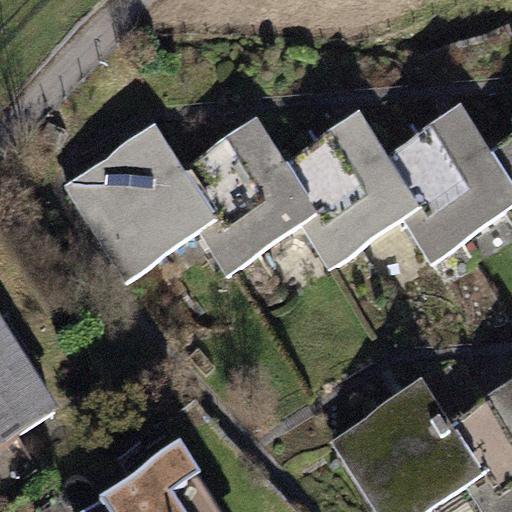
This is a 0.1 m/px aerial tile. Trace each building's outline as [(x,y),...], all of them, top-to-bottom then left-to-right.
[(511,193),(489,158),(463,119),(391,165),(424,216),(405,228),(432,270),(509,221),(511,219),(511,193)] [(304,235),(332,277),(405,228),(424,216),(391,165),(361,121),(284,171),(320,225),(304,235)] [(284,171),(259,128),(182,176),(217,232),(202,241),(228,282),(304,235),(320,225),(284,171)] [(65,193),(126,290),(202,241),(217,232),(182,176),(156,135),(65,193)] [(511,219),(509,221),(511,225),(511,143),(489,158),(511,193),(511,219)] [(0,324),(0,456),(60,418),(0,324)] [(331,448),(372,511),(444,511),(470,496),(485,486),(450,430),(423,390),(331,448)] [(470,496),(479,511),(511,511),(511,390),(450,430),(485,486),(470,496)] [(218,511),(185,458),(96,511),(218,511)]
